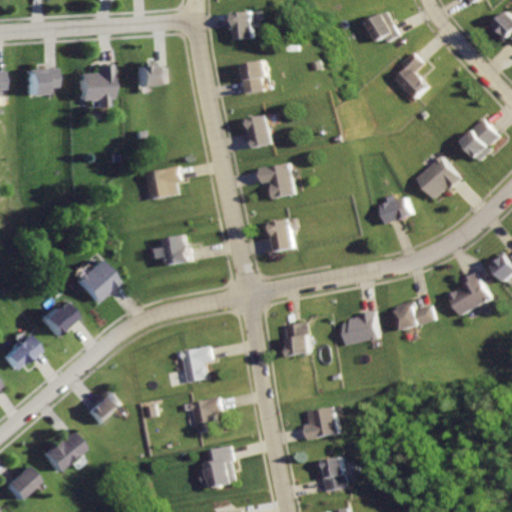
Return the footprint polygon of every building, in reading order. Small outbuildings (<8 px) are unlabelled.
[(375,21),(389,47),(408,37),(395,11),(375,21)] [(236,13),(237,42),(261,40),(259,12),(236,13)] [(511,18),(502,29),(511,39),(511,18)] [(420,48),(402,66),(410,71),(399,81),(421,103),(440,84),(428,72),(436,65),(420,48)] [(249,96),(271,92),(269,82),(275,81),(272,60),(244,64),(249,96)] [(80,75),(82,103),(94,102),(95,109),(113,108),(112,98),(118,98),(116,62),(100,64),(101,73),(80,75)] [(136,66),(139,87),(169,84),(167,63),(136,66)] [(27,68),(28,98),(47,97),(47,86),(59,85),(58,67),(27,68)] [(251,118),(256,147),(276,144),(272,115),(251,118)] [(488,121),(464,144),(481,163),(506,140),(488,121)] [(442,159),(416,182),(431,199),(443,189),(447,194),(462,182),(442,159)] [(259,165),(263,186),(272,184),(274,198),(296,194),(291,160),(259,165)] [(150,174),(156,202),(184,196),(181,183),(187,182),(184,166),(150,174)] [(376,207),(384,228),(414,216),(406,195),(376,207)] [(268,223),(275,254),(297,249),(291,218),(268,223)] [(167,235),(173,268),(199,264),(196,246),(191,247),(188,231),(167,235)] [(511,257),(505,249),(489,263),(507,283),(511,278),(511,257)] [(97,258),(73,280),(94,303),(119,281),(97,258)] [(451,296),(462,316),(490,300),(476,274),(459,284),(462,290),(451,296)] [(63,301),(40,319),(55,338),(78,319),(63,301)] [(397,309),(406,335),(441,322),(435,305),(421,310),(418,302),(397,309)] [(346,325),(350,346),(383,339),(377,310),(359,313),(360,323),(346,325)] [(286,325),(291,354),(316,349),(310,321),(286,325)] [(26,335),(1,359),(15,374),(40,350),(26,335)] [(183,352),(190,386),(216,380),(212,365),(220,363),(216,345),(183,352)] [(111,388),(87,409),(101,427),(126,406),(111,388)] [(194,401),(201,435),(224,430),(221,417),(229,415),(225,395),(194,401)] [(310,423),(314,442),(348,434),(341,405),(317,410),(320,421),(310,423)] [(71,428),(44,453),(61,473),(89,447),(71,428)] [(206,463),(208,470),(203,472),(207,489),(239,481),(235,464),(239,463),(235,445),(212,451),(214,461),(206,463)] [(325,460),(333,492),(356,487),(349,455),(325,460)] [(27,465),(3,485),(17,502),(42,482),(27,465)]
